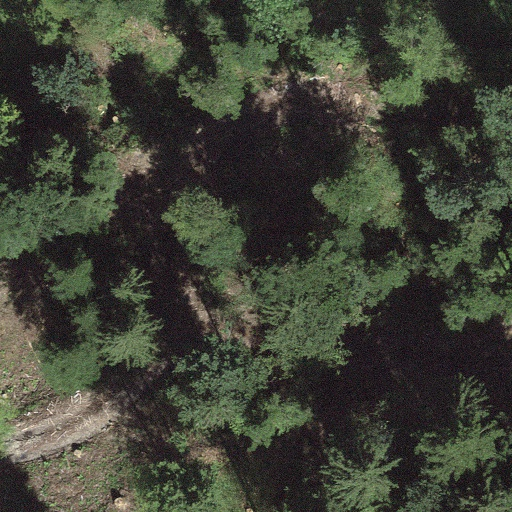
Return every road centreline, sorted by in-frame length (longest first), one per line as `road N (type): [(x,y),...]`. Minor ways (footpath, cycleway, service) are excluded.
road 1 (track): [(478,355),(235,328),(190,310),(174,260),(182,196),(218,137),(267,107)]
road 2 (track): [(0,445),(43,431),(99,395),(190,310)]
